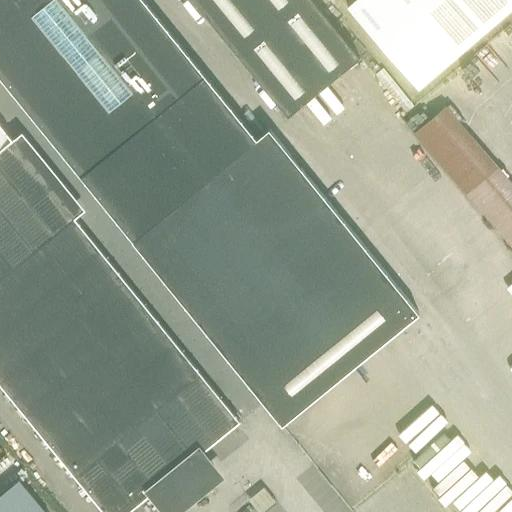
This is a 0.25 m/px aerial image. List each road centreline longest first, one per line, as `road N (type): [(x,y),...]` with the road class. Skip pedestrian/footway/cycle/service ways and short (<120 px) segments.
road 1 (unknown): [(504,393),(461,322),(333,165),(255,102),(169,0)]
road 2 (unknown): [(504,393),(438,375),(386,384),(332,420),(292,462),(286,481),(305,511)]
